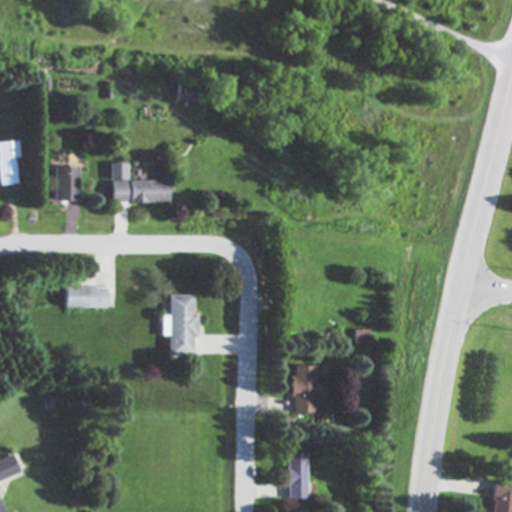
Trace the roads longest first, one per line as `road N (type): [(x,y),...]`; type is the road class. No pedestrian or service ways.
road 1 (residential): [(247,511),(246,258),(216,241),(0,243)]
road 2 (secondary): [(421,511),(459,285),(511,75)]
road 3 (residential): [(511,62),(385,0)]
